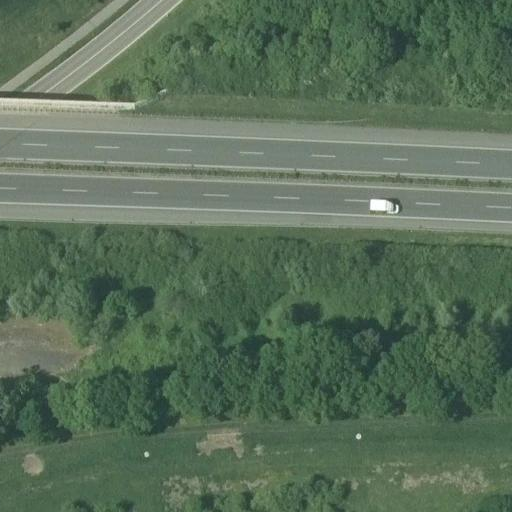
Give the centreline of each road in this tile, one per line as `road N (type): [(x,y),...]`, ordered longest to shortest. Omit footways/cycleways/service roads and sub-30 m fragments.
road 1 (motorway): [(0,193),(511,216)]
road 2 (motorway): [(511,171),(0,148)]
road 3 (tertiary): [(0,125),(64,85),(160,0)]
